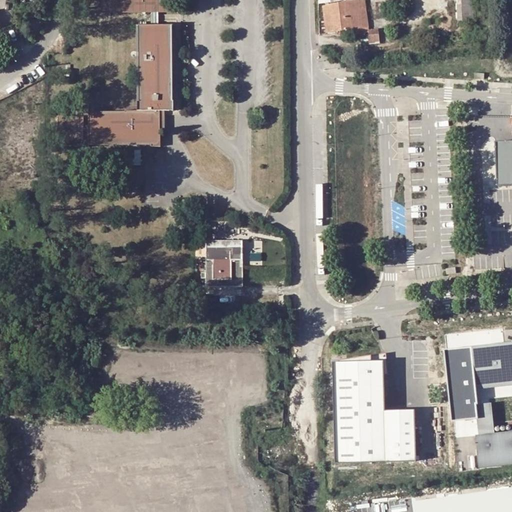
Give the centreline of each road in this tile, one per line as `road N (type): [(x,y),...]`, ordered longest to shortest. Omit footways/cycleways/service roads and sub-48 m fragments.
road 1 (unclassified): [(308,316),(303,76)]
road 2 (unclassified): [(389,304),(380,87)]
road 3 (unclassified): [(511,96),(380,87)]
road 4 (unclassified): [(389,304),(511,288)]
